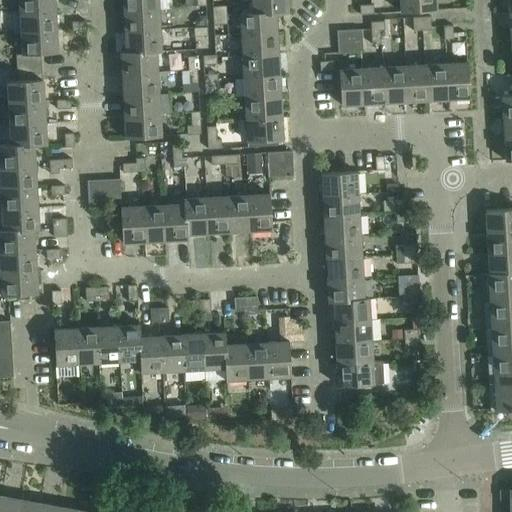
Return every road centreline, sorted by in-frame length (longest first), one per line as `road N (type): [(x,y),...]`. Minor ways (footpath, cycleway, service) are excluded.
road 1 (residential): [(311,274),(121,282),(80,264),(78,176),(89,153),(106,0)]
road 2 (residential): [(452,465),(441,228)]
road 3 (unclassified): [(235,471),(350,477),(452,465)]
road 4 (unclassified): [(33,434),(235,471)]
road 5 (residential): [(437,182),(433,129),(303,136)]
road 6 (residential): [(339,0),(331,25),(299,62),(303,136)]
road 7 (residential): [(311,274),(323,414)]
road 8 (residential): [(303,136),(311,274)]
